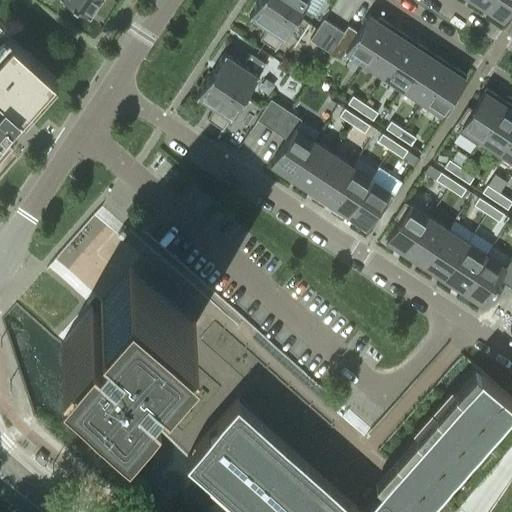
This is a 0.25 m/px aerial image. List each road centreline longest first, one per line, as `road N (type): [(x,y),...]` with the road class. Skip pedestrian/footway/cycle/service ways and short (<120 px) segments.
road 1 (residential): [(83,135),(381,400),(459,322)]
road 2 (residential): [(459,322),(112,92)]
road 3 (residential): [(381,0),(511,86)]
road 4 (residential): [(5,251),(83,135)]
